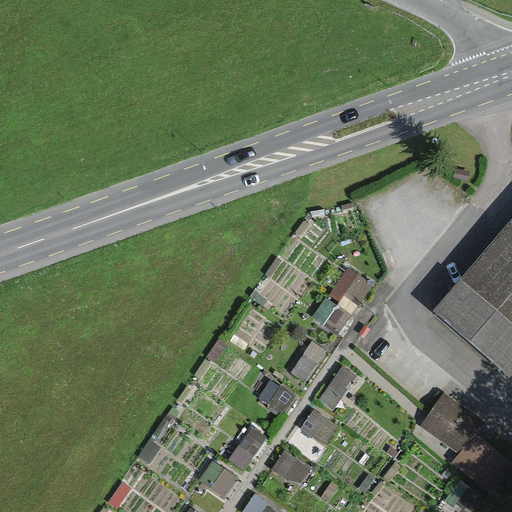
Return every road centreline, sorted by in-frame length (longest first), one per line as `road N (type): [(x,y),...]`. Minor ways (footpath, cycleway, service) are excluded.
road 1 (primary): [(0,252),(503,75)]
road 2 (unclassified): [(413,0),(488,43),(503,75)]
